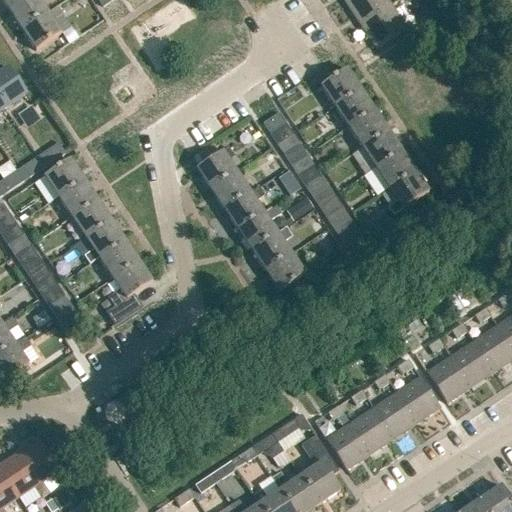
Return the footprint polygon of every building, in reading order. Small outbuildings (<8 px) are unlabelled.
[(0,0),(0,2),(6,12),(23,0),(0,0)] [(23,0),(6,12),(19,32),(46,15),(38,3),(42,0),(23,0)] [(94,0),(101,10),(115,0),(94,0)] [(360,28),(390,7),(384,0),(351,0),(344,5),(360,28)] [(390,7),(360,28),(375,51),(406,31),(416,25),(409,14),(400,1),(390,7)] [(56,8),(46,15),(19,32),(33,53),(59,36),(51,24),(62,17),(56,8)] [(417,9),(409,14),(416,25),(424,19),(417,9)] [(70,29),(61,35),(66,44),(76,37),(70,29)] [(0,76),(0,105),(3,111),(25,96),(8,71),(0,76)] [(332,109),(333,109),(358,92),(344,71),(319,89),(327,101),(317,108),(322,116),(332,109)] [(346,130),(372,112),(358,92),(333,109),(346,130)] [(360,150),(386,133),(372,112),(346,130),(360,150)] [(269,137),(284,126),(277,116),(262,126),(269,137)] [(276,147),(291,136),(284,126),(269,137),(276,147)] [(374,170),(400,153),(386,133),(360,150),(374,170)] [(283,157),(298,147),(291,136),(276,147),(283,157)] [(50,165),(65,155),(58,145),(43,155),(50,165)] [(290,168),(305,157),(298,147),(283,157),(290,168)] [(195,172),(209,193),(235,175),(227,164),(234,159),(228,150),(195,172)] [(387,191),(413,173),(400,153),(374,170),(387,191)] [(296,178),(312,167),(305,157),(290,168),(296,178)] [(29,179),(44,169),(37,159),(22,169),(29,179)] [(57,200),(83,182),(69,162),(43,179),(57,200)] [(303,188),(319,178),(312,167),(296,178),(303,188)] [(8,193),(23,184),(16,173),(1,183),(8,193)] [(427,194),(413,173),(387,191),(396,203),(388,209),(393,217),(427,194)] [(223,213),(249,195),(235,175),(209,193),(223,213)] [(310,198),(326,188),(319,178),(303,188),(310,198)] [(71,220),(97,203),(83,182),(57,200),(71,220)] [(317,209),(333,198),(326,188),(310,198),(317,209)] [(257,190),(249,195),(223,213),(237,233),(263,216),(254,203),(262,198),(257,190)] [(324,219),(340,208),(333,198),(317,209),(324,219)] [(305,200),(285,214),(293,225),(313,212),(305,200)] [(85,240),(110,223),(97,203),(71,220),(85,240)] [(0,222),(9,216),(2,206),(0,206),(0,222)] [(331,229),(347,219),(340,208),(324,219),(331,229)] [(0,236),(0,237),(16,227),(9,216),(0,222),(0,236)] [(250,253),(276,236),(263,216),(237,233),(250,253)] [(338,240),(354,229),(347,219),(331,229),(338,240)] [(98,261),(124,243),(110,223),(85,240),(98,261)] [(7,247),(23,237),(16,227),(0,237),(7,247)] [(354,229),(338,240),(345,250),(361,240),(354,229)] [(276,236),(250,253),(264,274),(290,256),(281,244),(288,239),(283,231),(276,236)] [(14,258),(30,247),(23,237),(7,247),(14,258)] [(112,281),(138,264),(124,243),(98,261),(112,281)] [(21,268),(37,257),(30,247),(14,258),(21,268)] [(290,256),(264,274),(278,295),(304,277),(290,256)] [(28,278),(44,268),(37,257),(21,268),(28,278)] [(152,284),(138,264),(112,281),(120,293),(107,301),(113,310),(105,316),(114,330),(142,311),(133,297),(152,284)] [(35,289),(51,278),(44,268),(28,278),(35,289)] [(42,299),(57,288),(51,278),(35,289),(42,299)] [(49,309),(64,299),(57,288),(42,299),(49,309)] [(502,312),(511,305),(511,302),(508,297),(497,304),(502,312)] [(55,320),(71,309),(64,299),(49,309),(55,320)] [(62,330),(78,319),(71,309),(55,320),(62,330)] [(44,311),(32,319),(39,330),(51,322),(44,311)] [(479,327),(490,320),(484,312),(474,319),(479,327)] [(78,319),(62,330),(69,340),(85,330),(78,319)] [(511,319),(496,330),(511,354),(511,319)] [(0,356),(14,347),(1,326),(0,326),(0,356)] [(456,342),(466,335),(461,328),(451,335),(456,342)] [(493,376),(511,363),(511,354),(496,330),(473,345),(493,376)] [(24,340),(14,347),(0,356),(0,381),(2,385),(28,367),(20,355),(30,348),(24,340)] [(433,358),(443,351),(438,343),(427,350),(433,358)] [(470,391),(493,376),(473,345),(449,361),(470,391)] [(446,407),(470,391),(449,361),(425,376),(446,407)] [(402,378),(412,371),(407,363),(397,370),(402,378)] [(378,394),(389,387),(383,379),(373,386),(378,394)] [(395,397),(416,427),(439,411),(419,381),(395,397)] [(355,409),(365,402),(360,394),(350,401),(355,409)] [(393,442),(416,427),(395,397),(373,412),(393,442)] [(332,424),(342,417),(338,410),(327,416),(332,424)] [(370,457),(393,442),(373,412),(350,427),(370,457)] [(284,441),(298,431),(293,423),(278,433),(284,441)] [(346,473),(370,457),(350,427),(326,443),(346,473)] [(272,460),(283,454),(272,437),(257,447),(263,455),(272,460)] [(300,479),(319,507),(340,493),(331,479),(338,474),(315,439),(301,448),(310,462),(312,461),(317,468),(300,479)] [(38,487),(41,484),(53,477),(60,487),(68,482),(60,470),(57,472),(37,442),(17,456),(38,487)] [(242,469),(257,459),(252,451),(237,461),(242,469)] [(48,495),(41,484),(38,487),(17,456),(0,467),(0,473),(18,500),(33,490),(40,501),(48,495)] [(221,482),(236,473),(231,465),(216,474),(221,482)] [(2,511),(18,500),(0,473),(0,511),(2,511)] [(311,511),(319,507),(300,479),(289,486),(282,475),(273,480),(280,492),(279,493),(291,511),(311,511)] [(200,496),(215,486),(210,479),(195,488),(200,496)] [(484,511),(511,511),(511,506),(500,489),(479,503),(484,511)] [(291,511),(279,493),(268,500),(263,492),(254,497),(260,505),(258,507),(261,511),(291,511)] [(179,510),(194,500),(189,493),(174,502),(179,510)] [(63,495),(52,501),(59,511),(69,506),(63,495)] [(52,501),(44,506),(48,511),(56,511),(58,511),(52,501)] [(261,511),(258,507),(249,511),(247,511),(240,502),(231,508),(233,511),(261,511)] [(484,511),(479,503),(465,511),(484,511)]
